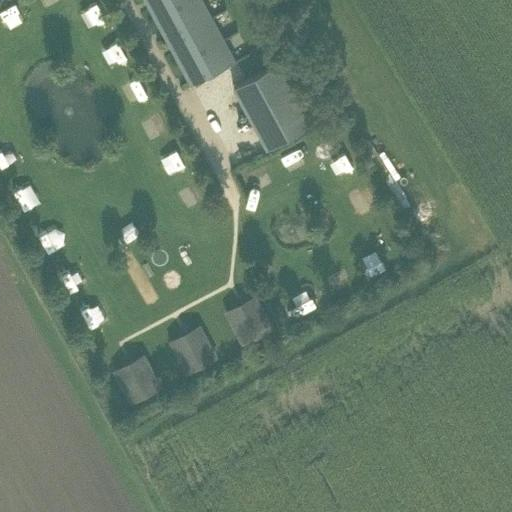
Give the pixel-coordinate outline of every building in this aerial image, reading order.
[(144,0),(190,84),(236,60),(203,0),(144,0)] [(233,86),(266,148),(311,124),(277,62),(233,86)] [(0,161),(3,166),(18,157),(11,146),(0,152),(0,161)] [(163,150),(166,165),(184,161),(180,146),(163,150)] [(17,189),(27,204),(43,194),(33,179),(17,189)] [(183,204),(204,194),(197,179),(176,188),(183,204)] [(368,266),(345,278),(357,300),(386,285),(381,275),(374,279),(368,266)] [(315,295),(293,307),(305,329),(333,313),(328,304),(322,307),(315,295)] [(103,298),(87,307),(98,327),(114,318),(103,298)] [(229,319),(241,343),(271,327),(259,304),(229,319)] [(174,349),(186,372),(215,357),(202,334),(174,349)] [(119,378),(131,401),(160,386),(147,363),(119,378)]
